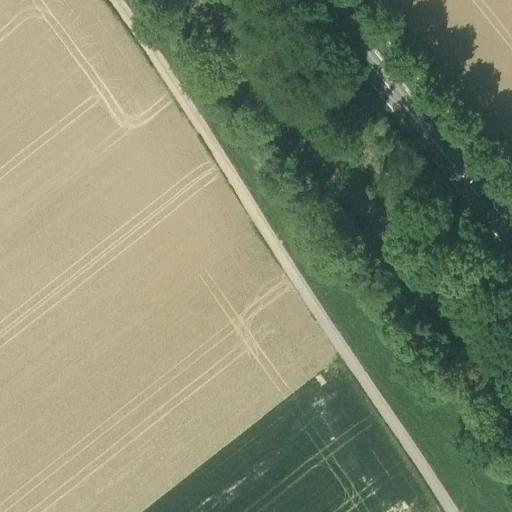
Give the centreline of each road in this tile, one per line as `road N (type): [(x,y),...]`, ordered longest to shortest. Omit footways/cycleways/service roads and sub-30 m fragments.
road 1 (track): [(111,0),(452,511)]
road 2 (tertiary): [(511,237),(316,0)]
